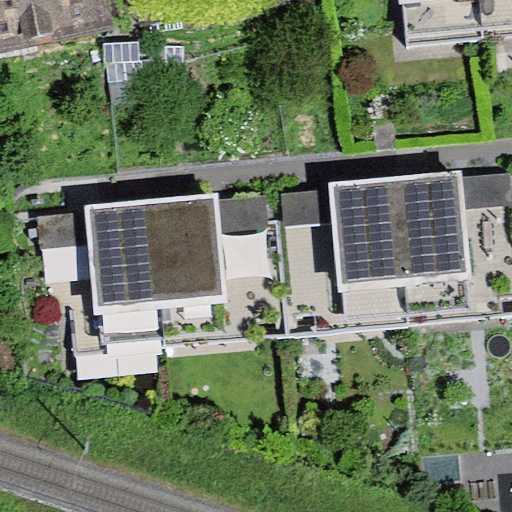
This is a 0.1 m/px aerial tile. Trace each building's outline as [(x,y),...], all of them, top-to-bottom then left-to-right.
[(0,0),(0,60),(116,40),(108,0),(0,0)] [(486,0),(403,0),(409,50),(491,42),(486,0)] [(511,0),(486,0),(491,42),(511,39),(511,0)] [(511,176),(399,187),(413,327),(476,321),(465,215),(511,209),(511,176)] [(399,187),(283,199),(287,230),(333,225),(345,335),(413,327),(399,187)] [(265,200),(153,211),(167,352),(233,346),(222,238),(268,233),(265,200)] [(153,211),(39,222),(42,254),(90,249),(101,359),(167,352),(153,211)] [(335,247),(296,249),(297,277),(336,276),(335,247)]
